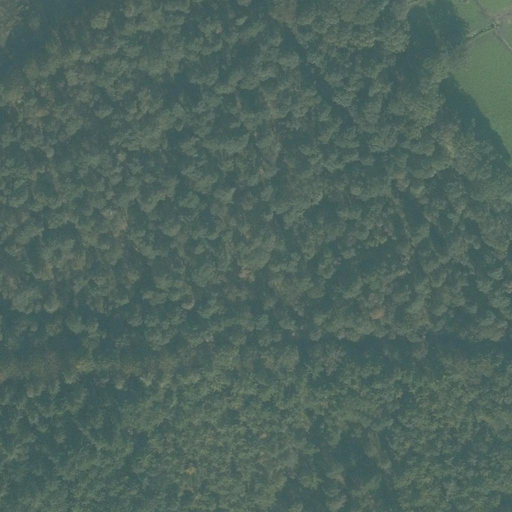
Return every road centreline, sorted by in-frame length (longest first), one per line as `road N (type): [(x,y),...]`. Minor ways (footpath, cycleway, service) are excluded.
road 1 (unclassified): [(0,347),(511,328)]
road 2 (track): [(419,106),(321,169),(289,180),(0,184)]
road 3 (track): [(295,337),(166,370),(0,502)]
road 4 (track): [(511,231),(340,0)]
